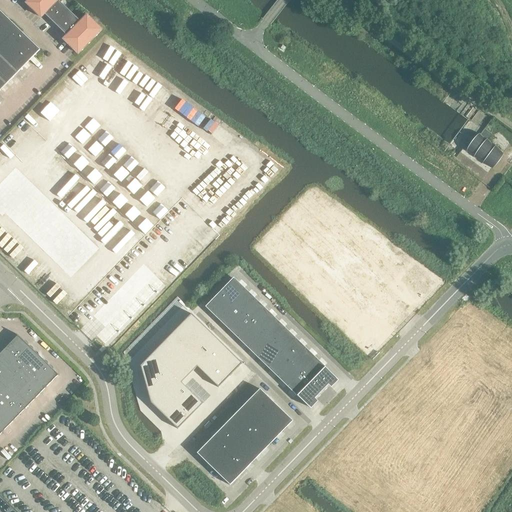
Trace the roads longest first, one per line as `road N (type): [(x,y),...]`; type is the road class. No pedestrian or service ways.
road 1 (unclassified): [(507,244),(243,511)]
road 2 (unclassified): [(507,244),(494,225),(252,43)]
road 3 (unclassified): [(200,511),(129,446),(117,431),(105,380),(13,285)]
road 4 (unknown): [(0,447),(52,404),(63,378),(33,337),(18,329),(0,334)]
road 5 (unknown): [(359,391),(238,272)]
